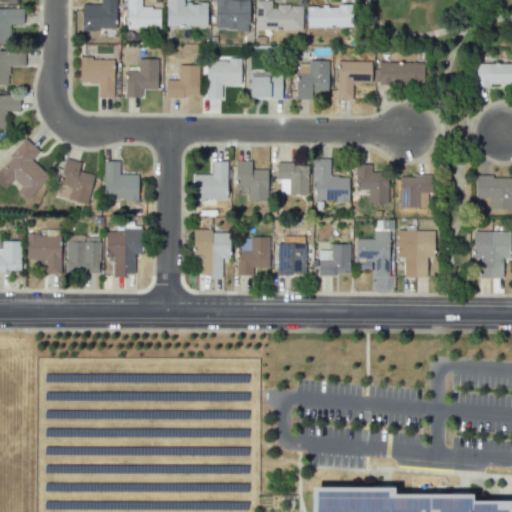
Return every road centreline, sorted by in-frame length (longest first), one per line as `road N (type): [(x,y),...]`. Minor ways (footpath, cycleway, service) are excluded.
road 1 (residential): [(511,312),(166,310)]
road 2 (residential): [(168,132),(408,131)]
road 3 (residential): [(54,0),(53,100),(61,120),(76,128),(168,132)]
road 4 (residential): [(166,310),(168,132)]
road 5 (residential): [(166,310),(0,310)]
